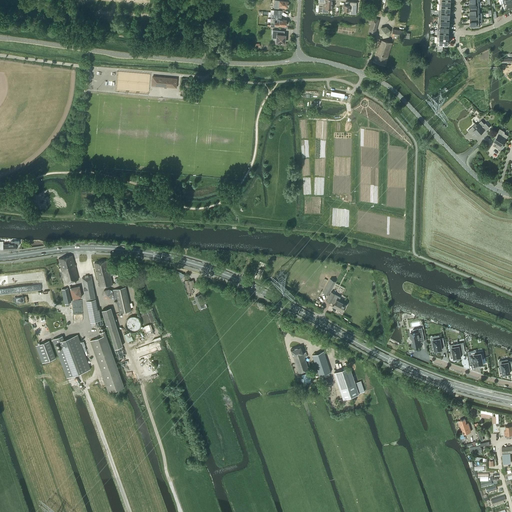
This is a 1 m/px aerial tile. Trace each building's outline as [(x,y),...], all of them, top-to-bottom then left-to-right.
[(288,1),(280,0),(279,0),(279,6),(281,6),(281,8),(285,8),(285,7),(287,7),(288,1)] [(345,5),(343,5),(343,10),(349,11),(349,14),(356,14),(357,2),(345,1),(345,5)] [(332,4),(319,3),(318,12),(329,13),(329,9),(332,9),(332,4)] [(271,18),(275,18),(275,17),(281,18),(282,10),(278,10),(277,14),(274,14),(273,15),(271,15),(271,18)] [(371,20),(367,19),(366,23),(370,23),(368,32),(375,34),(379,19),(372,17),(371,20)] [(270,27),(274,27),(275,25),(279,26),(286,26),(286,20),(279,19),(277,19),(277,23),(271,22),(270,27)] [(479,19),(470,19),(470,25),(471,25),(471,28),(479,27),(478,25),(479,25),(479,19)] [(409,33),(403,32),(403,31),(393,29),(392,35),(409,38),(409,33)] [(280,43),(284,43),(285,35),(282,35),(282,31),(274,30),(273,42),(277,42),(277,43),(277,44),(280,44),(280,43)] [(449,37),(440,36),(437,36),(437,43),(438,43),(438,46),(447,47),(448,44),(449,37)] [(373,61),(385,65),(392,42),(380,39),(373,61)] [(152,76),(152,85),(176,87),(177,78),(152,76)] [(468,130),(473,135),(475,133),(478,136),(483,131),(484,132),(489,128),(485,123),(484,124),(481,121),(477,125),(476,123),(468,130)] [(504,133),(505,132),(500,129),(496,135),(497,136),(493,142),(497,144),(495,147),(501,150),(506,141),(505,141),(508,136),(504,133)] [(3,241),(4,250),(16,249),(16,245),(19,245),(19,241),(16,241),(11,241),(11,244),(9,244),(9,241),(3,241)] [(72,255),(58,259),(65,283),(78,279),(72,255)] [(109,271),(106,260),(94,263),(100,287),(112,284),(110,275),(114,274),(113,270),(109,271)] [(86,300),(92,299),(95,298),(91,276),(82,277),(86,300)] [(330,278),(322,292),(328,295),(335,282),(330,278)] [(195,287),(193,280),(190,281),(190,279),(185,280),(188,292),(192,291),(191,288),(195,287)] [(79,285),(70,287),(72,299),(82,297),(79,285)] [(65,303),(71,302),(68,287),(61,289),(65,303)] [(112,290),(109,289),(104,290),(102,295),(106,299),(111,298),(113,294),(114,299),(116,299),(119,313),(131,310),(126,287),(112,290)] [(342,310),(343,308),(345,308),(346,306),(345,305),(345,304),(334,298),(335,298),(334,297),(335,294),(331,292),(328,298),(332,300),(330,302),(334,304),(333,305),(342,310)] [(204,305),(203,300),(200,294),(194,296),(198,308),(204,305)] [(95,299),(87,301),(91,321),(101,319),(99,309),(97,309),(95,299)] [(110,307),(102,310),(105,319),(113,316),(110,307)] [(137,322),(137,321),(137,320),(137,319),(136,317),(135,317),(134,315),(133,315),(131,314),(130,314),(128,315),(127,315),(126,316),(125,317),(125,318),(124,319),(124,321),(124,322),(124,323),(125,325),(126,325),(127,326),(128,327),(129,327),(130,328),(132,327),(133,327),(134,326),(135,326),(136,325),(137,323),(137,322)] [(422,330),(409,333),(410,339),(412,339),(413,342),(411,342),(412,346),(421,345),(420,338),(424,337),(422,330)] [(101,337),(90,340),(103,377),(106,387),(108,393),(112,391),(120,388),(124,387),(105,331),(99,333),(100,336),(101,337)] [(130,332),(124,334),(127,342),(133,340),(130,332)] [(62,336),(53,339),(67,378),(90,369),(77,335),(64,340),(62,336)] [(433,339),(431,340),(432,346),(434,345),(435,351),(442,349),(441,345),(445,344),(445,343),(444,343),(443,339),(444,339),(444,338),(440,338),(433,339)] [(38,345),(45,362),(56,358),(49,341),(38,345)] [(453,359),(462,357),(461,354),(466,353),(465,350),(463,344),(464,344),(463,342),(459,343),(454,344),(449,345),(451,353),(452,353),(453,359)] [(303,353),(301,346),(291,349),(293,357),(298,373),(309,369),(304,357),(307,356),(306,352),(303,353)] [(476,366),(484,364),(483,358),(484,358),(484,357),(483,353),(483,350),(476,352),(476,350),(468,351),(470,364),(475,363),(476,366)] [(323,351),(312,355),(318,373),(319,376),(330,372),(323,351)] [(502,375),(511,373),(510,370),(511,369),(511,364),(511,362),(511,361),(508,361),(508,359),(498,361),(500,369),(501,369),(502,375)] [(350,367),(334,372),(343,399),(359,394),(350,367)] [(300,380),(305,384),(310,382),(311,377),(307,373),(301,375),(300,380)] [(462,427),(460,427),(463,434),(471,431),(468,422),(466,423),(465,419),(460,420),(462,427)] [(506,426),(500,426),(500,435),(505,434),(506,434),(507,438),(511,437),(511,425),(511,426),(506,426)] [(511,445),(501,447),(502,453),(502,454),(503,462),(511,461),(510,453),(510,452),(511,451),(511,445)]
